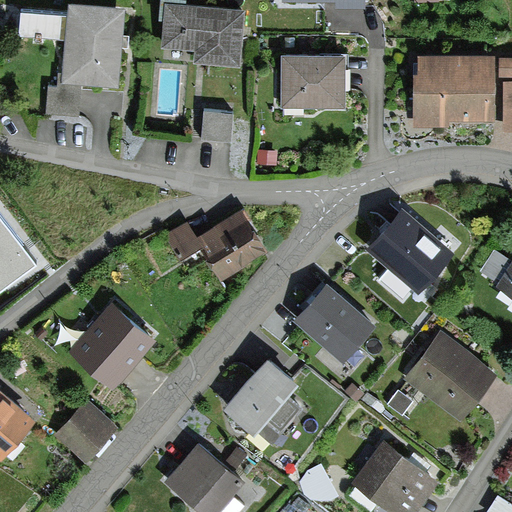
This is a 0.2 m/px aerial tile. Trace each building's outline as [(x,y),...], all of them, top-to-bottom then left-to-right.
[(239,6),(165,2),(162,56),(236,60),(239,6)] [(77,79),(112,81),(116,9),(64,7),(63,14),(18,11),(17,32),(66,35),(63,90),(47,89),(46,114),(75,115),(77,79)] [(340,56),(281,56),(280,104),(339,105),(340,56)] [(489,56),(416,56),(416,126),(440,125),(440,118),(490,118),(489,56)] [(511,56),(500,56),(500,74),(511,73),(511,56)] [(0,220),(1,222),(0,223),(0,279),(29,256),(7,230),(24,216),(5,192),(0,195),(0,220)] [(201,244),(217,271),(258,246),(238,212),(193,239),(184,224),(166,235),(180,256),(201,244)] [(445,253),(398,215),(371,248),(417,286),(445,253)] [(511,292),(511,261),(511,263),(494,252),(483,269),(501,280),(499,284),(511,292)] [(296,319),(338,356),(365,326),(324,288),(296,319)] [(108,379),(145,339),(109,306),(72,347),(108,379)] [(491,372),(441,335),(409,379),(458,416),(491,372)] [(265,360),(225,404),(268,442),(299,407),(281,391),(290,382),(265,360)] [(400,415),(410,402),(395,391),(385,403),(400,415)] [(0,392),(0,448),(27,417),(0,392)] [(98,437),(109,425),(84,402),(73,415),(98,437)] [(196,445),(167,478),(206,511),(212,511),(239,482),(196,445)] [(402,511),(408,511),(432,481),(383,446),(358,480),(402,511)] [(316,497),(333,497),(319,466),(308,480),(316,497)]
